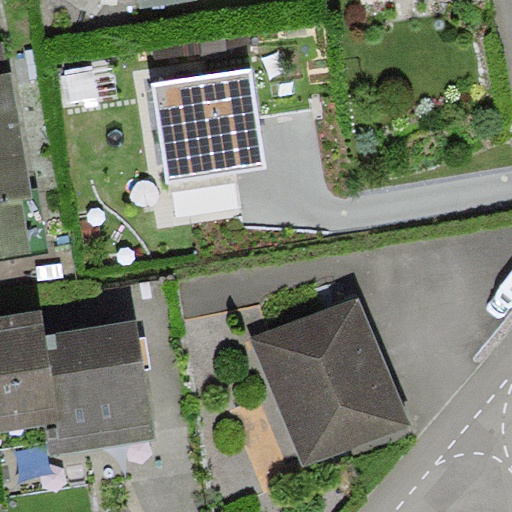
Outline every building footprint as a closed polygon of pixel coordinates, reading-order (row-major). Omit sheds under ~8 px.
[(249,75),(156,89),(171,186),(263,173),(258,139),(249,75)] [(0,258),(28,255),(21,199),(28,198),(11,77),(0,78),(0,258)] [(303,474),(410,431),(355,297),(249,340),(303,474)] [(42,342),(38,315),(0,321),(0,439),(39,433),(56,431),(42,342)] [(133,328),(42,342),(56,431),(39,433),(43,461),(151,444),(133,328)]
